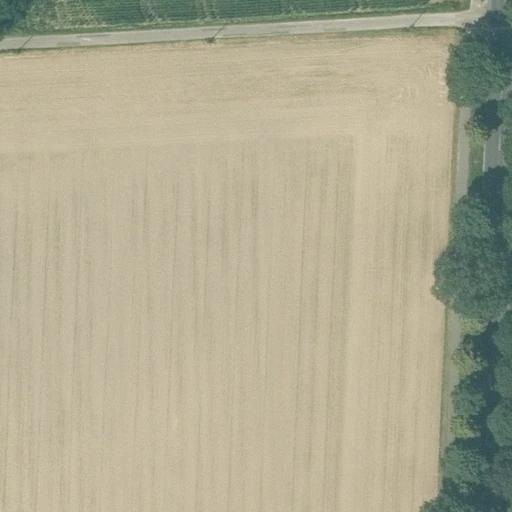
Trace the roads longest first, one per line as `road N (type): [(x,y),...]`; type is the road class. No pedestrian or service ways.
road 1 (track): [(511,19),(0,41)]
road 2 (tertiary): [(494,511),(511,24)]
